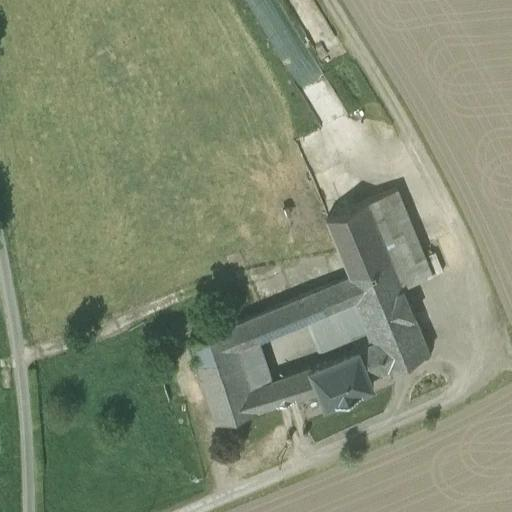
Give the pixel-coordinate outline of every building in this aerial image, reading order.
[(397,187),(367,199),(391,257),(421,245),(397,187)] [(391,257),(367,199),(326,216),(351,274),(355,284),(358,291),(377,338),(388,366),(429,349),(414,314),(415,314),(403,285),(402,285),(391,257)] [(421,245),(391,257),(402,285),(403,285),(432,273),(421,245)] [(351,274),(231,322),(237,341),(255,334),(289,319),(358,291),(355,284),(351,274)] [(255,334),(237,341),(231,322),(190,339),(205,386),(217,420),(259,407),(251,385),(269,378),(255,334)] [(377,338),(311,365),(321,388),(326,401),(373,382),(370,374),(388,366),(377,338)] [(190,339),(154,354),(169,400),(205,386),(190,339)] [(311,364),(286,373),(293,397),(321,388),(311,365),(311,364)] [(269,378),(251,385),(259,407),(293,397),(286,373),(269,378)]
